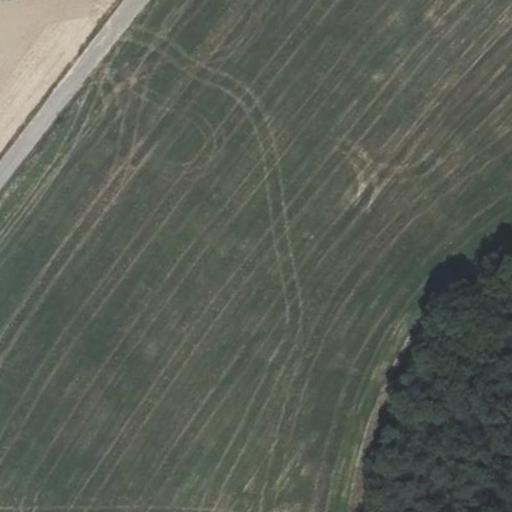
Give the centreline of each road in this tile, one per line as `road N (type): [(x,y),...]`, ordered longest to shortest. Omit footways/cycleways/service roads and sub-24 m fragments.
road 1 (track): [(361,511),(401,370),(454,299),(511,254)]
road 2 (unclassified): [(135,0),(0,176)]
